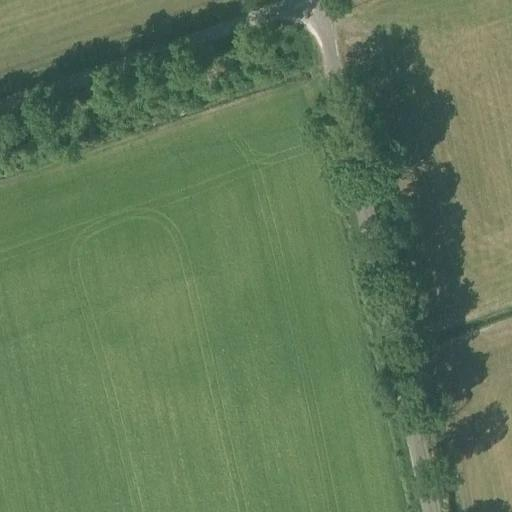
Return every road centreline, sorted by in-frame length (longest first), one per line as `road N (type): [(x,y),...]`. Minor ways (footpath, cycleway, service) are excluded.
road 1 (unclassified): [(429,511),(314,1)]
road 2 (unclassified): [(314,1),(0,107)]
